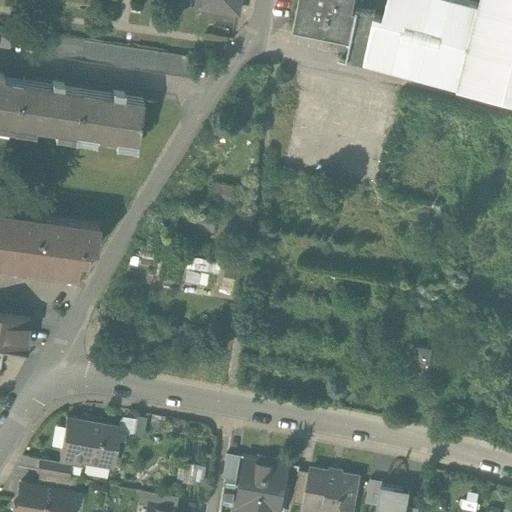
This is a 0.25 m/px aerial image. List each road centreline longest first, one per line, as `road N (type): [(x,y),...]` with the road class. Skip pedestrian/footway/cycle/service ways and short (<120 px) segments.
road 1 (residential): [(511,467),(433,445),(43,374)]
road 2 (residential): [(43,374),(208,98),(248,47),(256,0)]
